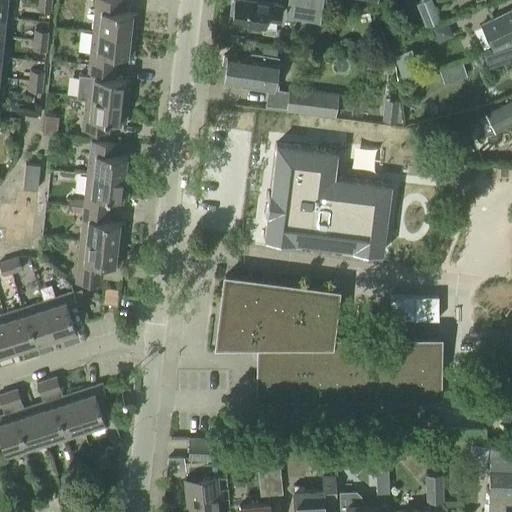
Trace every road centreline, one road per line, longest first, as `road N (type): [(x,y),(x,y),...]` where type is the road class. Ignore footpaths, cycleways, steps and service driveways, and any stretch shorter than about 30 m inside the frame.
road 1 (unknown): [(169,224),(448,264),(490,240),(508,164)]
road 2 (residential): [(156,329),(196,0)]
road 3 (residential): [(130,511),(156,329)]
road 4 (residential): [(0,374),(156,329)]
